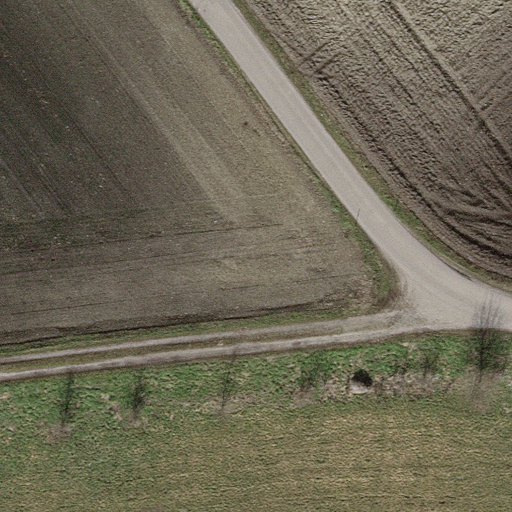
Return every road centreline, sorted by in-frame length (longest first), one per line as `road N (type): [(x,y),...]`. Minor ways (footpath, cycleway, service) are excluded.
road 1 (track): [(461,320),(0,370)]
road 2 (track): [(461,320),(213,0)]
